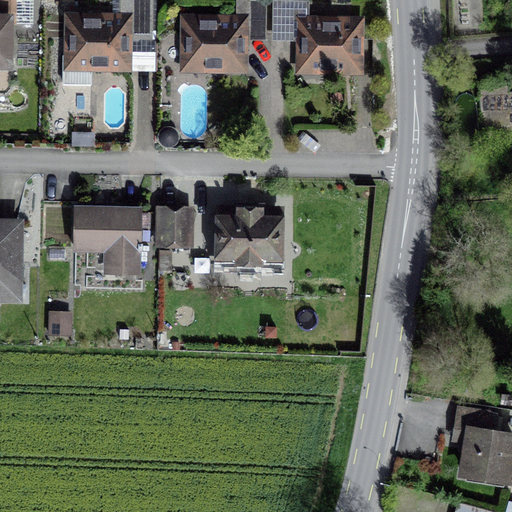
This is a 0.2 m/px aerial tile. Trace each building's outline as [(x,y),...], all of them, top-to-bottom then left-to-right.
[(135,23),(69,21),(67,76),(134,78),(135,23)] [(16,23),(0,22),(0,75),(15,76),(16,23)] [(251,23),(182,22),(181,80),(250,80),(251,23)] [(365,24),(299,23),(299,78),(365,79),(365,24)] [(511,87),(477,89),(479,133),(511,132),(511,87)] [(462,196),(446,197),(449,237),(464,236),(462,196)] [(144,211),(76,211),(76,259),(108,258),(108,281),(144,281),(144,211)] [(285,212),(223,212),(223,261),(285,261),(285,212)] [(197,213),(157,213),(157,252),(197,252),(197,213)] [(0,302),(26,303),(28,225),(0,224),(0,302)] [(72,313),(51,313),(51,338),(72,338),(72,313)] [(511,478),(511,434),(472,428),(465,476),(511,483),(511,478)]
